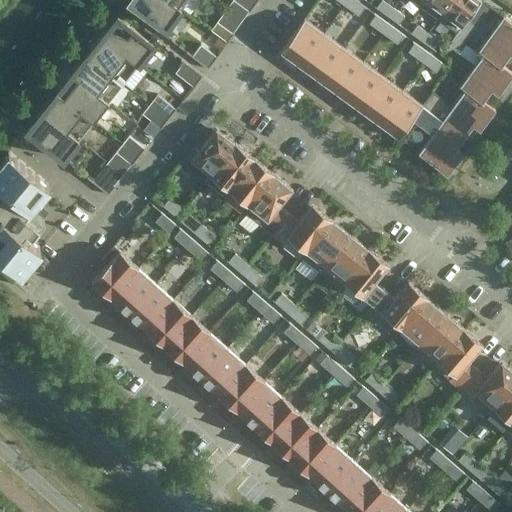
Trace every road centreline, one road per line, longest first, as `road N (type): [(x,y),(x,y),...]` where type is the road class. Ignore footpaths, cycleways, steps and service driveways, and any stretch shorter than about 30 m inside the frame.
road 1 (residential): [(302,511),(49,281),(222,66)]
road 2 (residential): [(511,299),(222,66)]
road 3 (tertiary): [(180,511),(38,382)]
